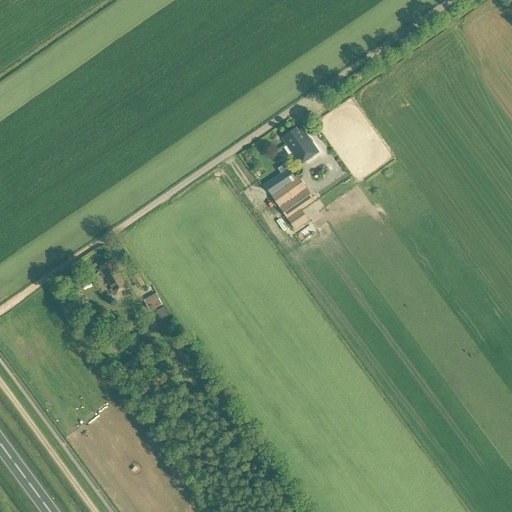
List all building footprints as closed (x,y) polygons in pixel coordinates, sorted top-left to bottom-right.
[(299,131),(296,127),(282,137),(301,164),(319,152),(302,128),(299,131)] [(285,163),(261,179),(280,207),(294,198),(301,209),(315,200),(299,175),(295,177),(285,163)] [(115,258),(112,260),(101,266),(102,268),(100,269),(104,277),(106,276),(113,288),(111,290),(114,296),(131,287),(124,274),(120,276),(117,270),(121,268),(115,258)] [(139,273),(131,277),(138,288),(145,284),(139,273)] [(156,293),(144,300),(150,310),(162,303),(156,293)]
